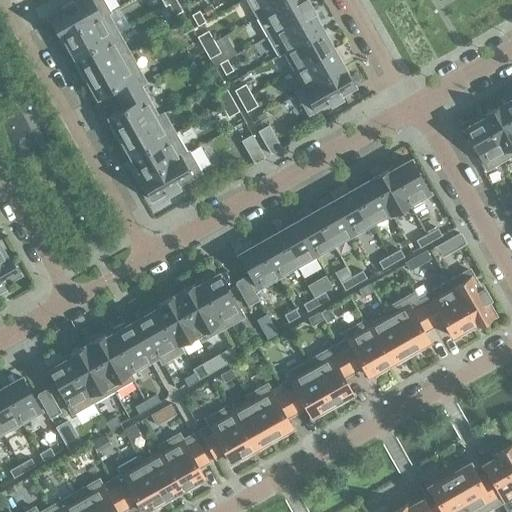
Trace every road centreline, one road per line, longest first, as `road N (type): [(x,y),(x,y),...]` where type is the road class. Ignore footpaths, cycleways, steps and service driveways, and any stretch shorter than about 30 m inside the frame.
road 1 (residential): [(232,511),(511,354)]
road 2 (residential): [(151,258),(419,110)]
road 3 (residential): [(151,258),(3,0)]
road 4 (residential): [(511,276),(419,110)]
road 5 (residential): [(0,177),(72,305)]
road 6 (residential): [(419,110),(355,0)]
